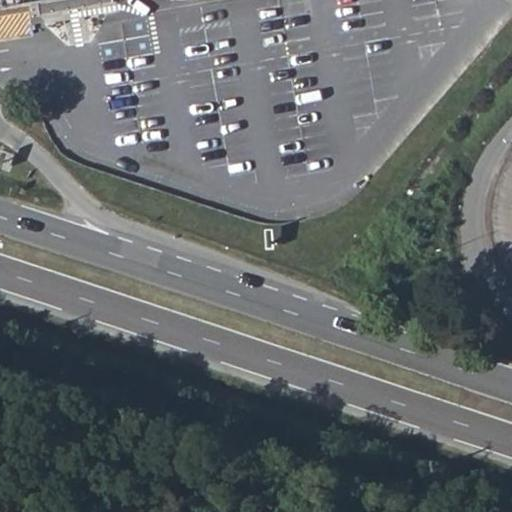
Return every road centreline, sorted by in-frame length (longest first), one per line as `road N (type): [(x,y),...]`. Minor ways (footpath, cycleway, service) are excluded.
road 1 (secondary): [(0,273),(511,444)]
road 2 (secondary): [(315,323),(0,219)]
road 3 (residential): [(511,81),(315,323)]
road 4 (secondary): [(511,390),(315,323)]
road 5 (residential): [(511,308),(487,281),(471,212),(484,168),(511,126)]
